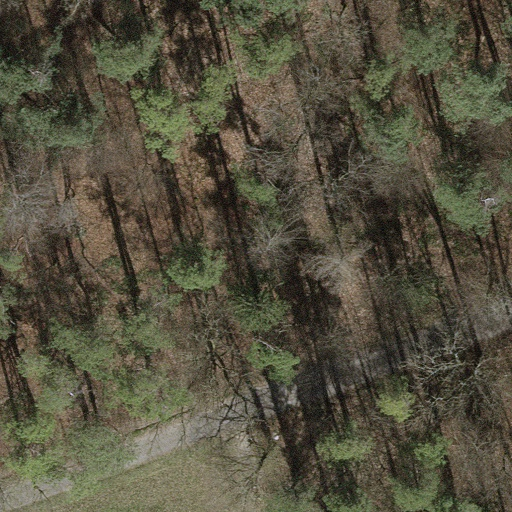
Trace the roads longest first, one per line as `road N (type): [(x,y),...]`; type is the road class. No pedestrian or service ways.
road 1 (track): [(511,325),(219,430)]
road 2 (track): [(219,430),(0,508)]
